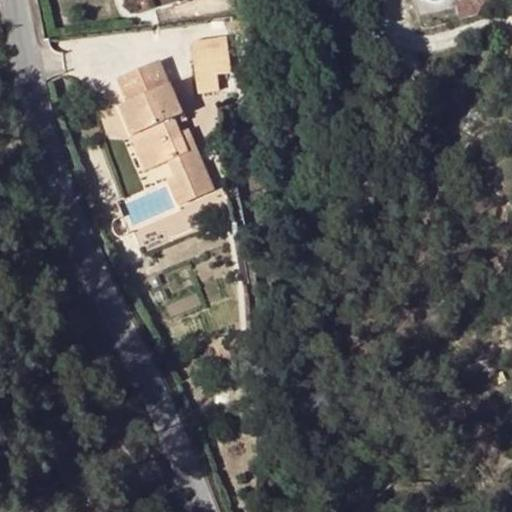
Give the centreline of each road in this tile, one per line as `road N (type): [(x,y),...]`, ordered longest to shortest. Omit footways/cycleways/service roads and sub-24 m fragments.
road 1 (tertiary): [(202,511),(56,142),(35,0)]
road 2 (unknown): [(358,0),(377,35),(413,50),(511,35)]
